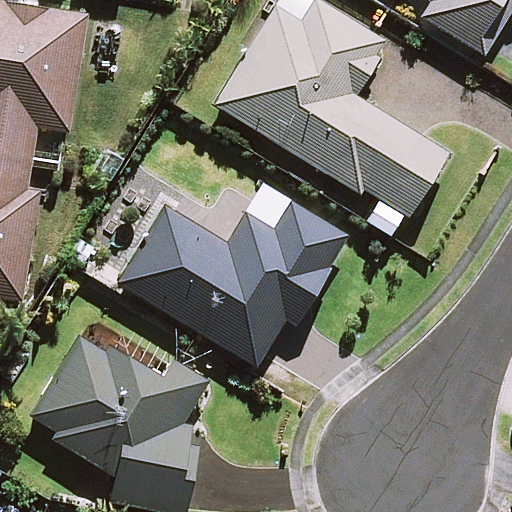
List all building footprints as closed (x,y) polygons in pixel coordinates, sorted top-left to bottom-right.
[(280,0),(215,106),(376,206),(360,232),(387,249),(405,219),(409,222),(449,159),(352,99),(385,47),(308,0),(280,0)] [(427,0),(431,2),(421,19),(479,53),(510,0),(427,0)] [(84,16),(0,3),(0,297),(20,300),(36,195),(23,193),(33,128),(66,133),(84,16)] [(347,238),(290,205),(273,232),(245,216),(227,247),(163,210),(118,285),(256,367),(286,318),(296,324),(347,238)] [(85,331),(31,415),(57,432),(52,439),(115,479),(110,504),(153,511),(181,511),(193,448),(175,445),(212,387),(170,360),(158,378),(85,331)]
